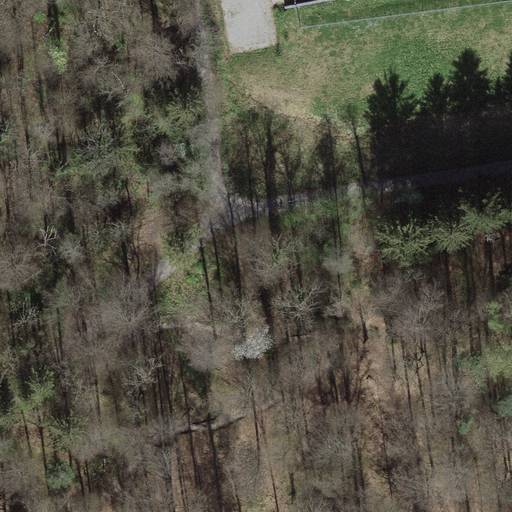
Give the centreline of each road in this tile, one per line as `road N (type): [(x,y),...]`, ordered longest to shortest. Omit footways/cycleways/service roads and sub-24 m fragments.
road 1 (track): [(511,166),(229,211),(188,0)]
road 2 (track): [(229,211),(0,410)]
